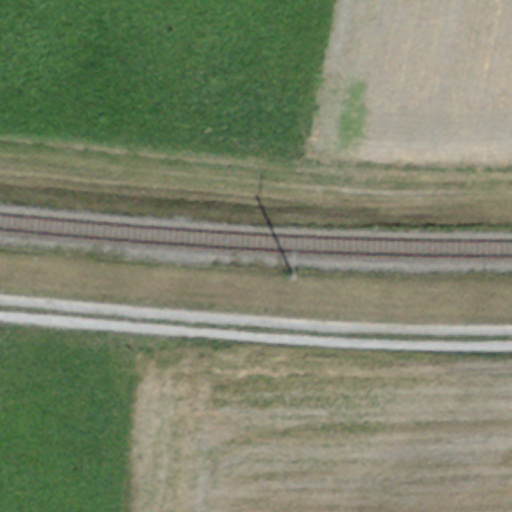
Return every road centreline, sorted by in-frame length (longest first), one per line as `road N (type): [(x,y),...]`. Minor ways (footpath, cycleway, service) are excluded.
road 1 (track): [(0,152),(511,187)]
road 2 (track): [(0,311),(296,334),(511,337)]
